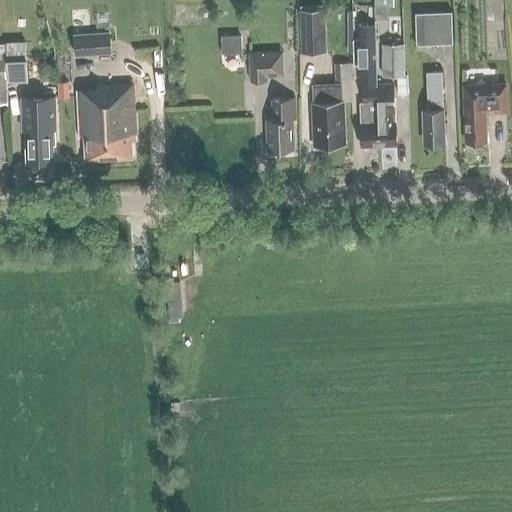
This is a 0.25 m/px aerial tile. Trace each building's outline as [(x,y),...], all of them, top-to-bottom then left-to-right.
[(299,6),(300,49),(325,48),(323,5),(299,6)] [(387,19),(387,6),(374,6),(374,20),(387,19)] [(451,11),(424,12),(425,44),(452,43),(451,11)] [(361,83),(375,83),(374,24),(359,24),(359,39),(353,39),(353,64),(359,64),(359,83),(361,83)] [(111,54),(110,31),(73,34),(75,56),(111,54)] [(221,54),(241,53),(241,37),(221,38),(221,54)] [(401,41),(383,41),(383,74),(401,73),(401,41)] [(278,50),(249,51),(249,79),(266,78),(266,74),(279,74),(278,50)] [(26,58),(7,59),(7,81),(27,80),(26,58)] [(352,100),(351,62),(340,62),(340,80),(341,95),(343,95),(343,101),(352,100)] [(443,123),(441,71),(426,72),(427,97),(425,98),(426,109),(420,109),(421,124),(423,124),(424,141),(442,141),(441,123),(443,123)] [(341,95),(340,80),(312,81),(313,96),(310,96),(311,113),(313,113),(314,144),(323,144),(323,140),(343,139),(342,122),(344,119),(343,101),(343,95),(341,95)] [(506,80),(464,82),(467,139),(485,138),(483,111),(507,109),(506,80)] [(58,98),(68,98),(68,82),(57,82),(58,98)] [(375,83),(378,143),(395,143),(395,121),(394,121),(394,110),(393,110),(392,82),(375,83)] [(133,138),(131,83),(95,84),(95,86),(76,87),(78,133),(83,133),(84,157),(130,155),(129,138),(133,138)] [(378,143),(375,83),(361,83),(362,111),(359,111),(359,122),(359,144),(378,143)] [(21,99),(22,130),(25,130),(26,162),(53,161),(52,145),(55,145),(55,130),(54,96),(21,98),(21,99)] [(293,96),(271,97),(271,117),(265,117),(266,148),(291,147),(290,117),(294,117),(293,96)]
